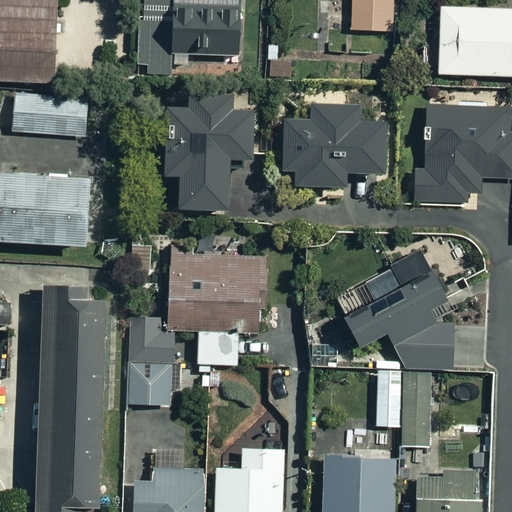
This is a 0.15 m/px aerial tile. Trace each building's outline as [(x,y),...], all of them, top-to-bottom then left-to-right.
[(0,0),(0,81),(54,83),(57,0),(0,0)] [(389,31),(389,0),(347,0),(347,30),(389,31)] [(239,66),(242,4),(144,1),(142,85),(174,86),(174,64),(239,66)] [(511,9),(435,8),(434,75),(511,76),(511,9)] [(86,94),(13,91),(11,130),(84,133),(84,132),(86,94)] [(220,96),(169,98),(169,140),(154,140),(154,177),(170,176),(171,211),(218,211),(218,160),(242,160),(242,113),(220,113),(220,96)] [(300,107),(299,121),(273,120),(272,172),(286,172),(286,187),(338,187),(338,174),(374,174),(375,124),(348,123),(348,108),(300,107)] [(506,109),(419,108),(419,126),(415,126),(415,143),(419,143),(419,167),(411,167),(410,204),(457,204),(457,198),(476,199),(476,178),(511,178),(511,133),(505,134),(506,109)] [(91,183),(0,178),(0,237),(89,243),(91,183)] [(428,369),(450,369),(451,323),(426,323),(421,313),(444,301),(417,252),(332,299),(341,316),(332,321),(349,352),(377,336),(385,350),(395,345),(395,368),(428,369)] [(261,259),(166,254),(163,330),(194,331),(193,364),(233,366),(234,333),(257,334),(261,259)] [(88,287),(50,285),(42,511),(88,511),(89,506),(100,506),(107,301),(88,301),(88,287)] [(0,328),(12,329),(13,306),(0,305),(0,328)] [(166,405),(168,333),(156,333),(156,320),(127,320),(126,404),(166,405)] [(335,347),(332,321),(299,324),(302,350),(335,347)] [(373,368),(372,428),(397,428),(397,448),(426,449),(428,369),(395,368),(373,368)] [(239,418),(238,449),(279,450),(280,418),(239,418)] [(278,511),(279,450),(238,449),(238,470),(211,470),(210,511),(278,511)] [(387,511),(386,454),(315,455),(315,511),(387,511)] [(196,511),(196,471),(150,471),(150,484),(131,484),(130,511),(196,511)] [(475,511),(475,471),(409,472),(409,511),(475,511)]
